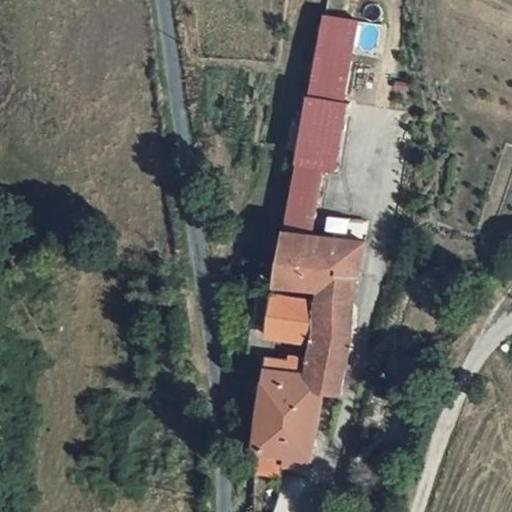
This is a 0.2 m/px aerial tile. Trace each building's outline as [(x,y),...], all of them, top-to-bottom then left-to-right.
[(327,17),(302,152),(331,157),(341,159),(351,102),(346,102),(361,22),(327,17)] [(302,152),(286,232),(315,237),(331,157),(302,152)] [(354,305),(365,243),(315,237),(286,232),(279,284),(323,288),(321,301),(323,301),(354,305)] [(271,338),(275,298),(242,295),(233,368),(266,372),(271,338)] [(323,301),(321,301),(275,298),(271,338),(315,343),(317,335),(323,301)] [(351,338),(354,305),(323,301),(317,335),(351,338)] [(315,343),(309,376),(307,389),(323,392),(338,395),(351,338),(317,335),(315,343)] [(271,338),(266,372),(309,376),(315,343),(271,338)] [(309,376),(266,372),(256,448),(306,457),(323,392),(307,389),(309,376)] [(361,489),(354,511),(397,511),(407,488),(361,489)]
